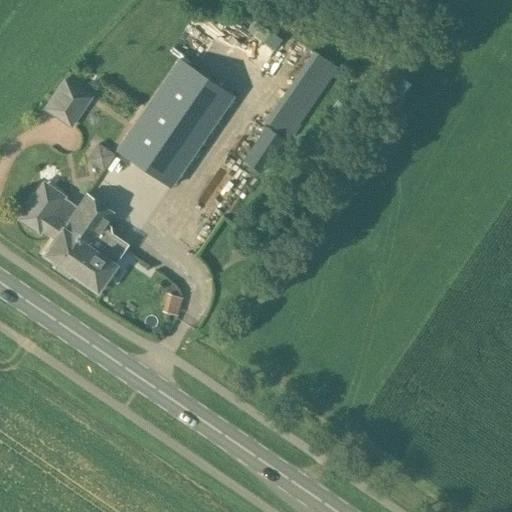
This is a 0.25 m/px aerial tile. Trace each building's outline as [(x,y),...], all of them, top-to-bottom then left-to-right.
[(249,31),(279,49),(286,37),(256,19),(249,31)] [(264,123),(289,139),(338,69),(312,50),(292,80),(293,81),(264,123)] [(114,150),(171,189),(235,96),(178,57),(114,150)] [(71,129),(92,97),(64,78),(42,110),(71,129)] [(242,161),(261,174),(284,139),(265,127),(242,161)] [(105,230),(111,233),(110,225),(106,223),(114,212),(85,192),(76,206),(65,199),(67,197),(42,180),(15,219),(39,235),(42,231),(55,240),(44,256),(53,262),(71,235),(78,239),(86,228),(100,238),(105,230)] [(71,235),(53,262),(57,264),(53,269),(67,278),(70,274),(97,292),(115,265),(114,264),(128,244),(111,233),(105,230),(100,238),(86,228),(78,239),(71,235)] [(231,244),(251,260),(262,245),(242,230),(231,244)] [(171,292),(165,310),(181,315),(186,296),(171,292)]
